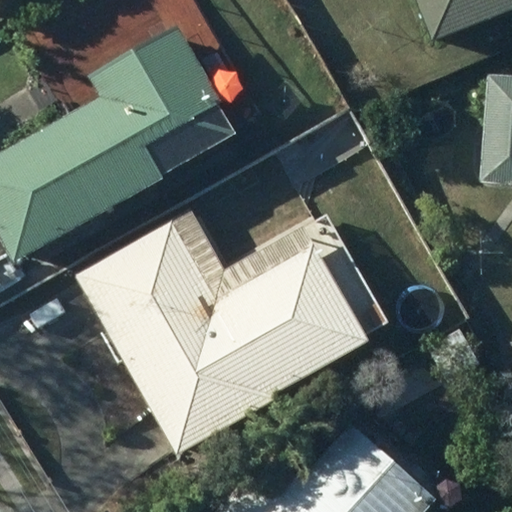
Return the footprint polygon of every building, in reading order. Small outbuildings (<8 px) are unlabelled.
[(511,0),(410,0),(428,47),(511,14),(511,0)] [(206,116),(215,111),(173,35),(83,86),(94,105),(0,157),(0,259),(7,272),(155,189),(153,184),(196,160),(192,154),(219,139),(206,116)] [(511,83),(483,81),(474,189),(511,191),(511,83)] [(345,114),(275,153),(293,183),(362,144),(345,114)] [(71,279),(168,463),(267,410),(264,403),(362,351),(299,233),(220,275),(189,217),(71,279)] [(456,332),(422,350),(442,386),(476,368),(456,332)] [(245,482),(218,511),(423,511),(428,507),(345,433),(298,486),(291,480),(269,504),(245,482)]
